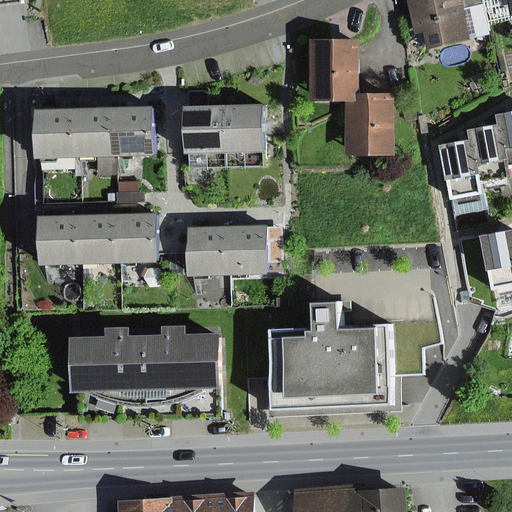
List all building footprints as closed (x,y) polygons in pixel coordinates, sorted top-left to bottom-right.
[(407,0),(415,35),(424,33),(428,50),(491,36),(489,26),(482,0),(407,0)] [(511,0),(482,0),(489,26),(511,20),(511,0)] [(357,93),(360,93),(360,40),(311,40),(311,102),(346,102),(357,102),(357,93)] [(357,102),(346,102),(346,156),(396,156),(396,93),(360,93),(357,93),(357,102)] [(413,97),(401,99),(405,121),(417,119),(413,97)] [(263,103),(221,104),(222,154),(265,153),(263,103)] [(183,105),(185,155),(222,154),(221,104),(183,105)] [(116,108),(118,157),(156,156),(154,107),(116,108)] [(74,109),(75,158),(97,158),(98,176),(118,175),(118,157),(116,108),(74,109)] [(74,109),(35,110),(36,159),(42,159),(75,158),(74,109)] [(511,112),(496,115),(498,125),(502,124),(511,175),(511,112)] [(511,194),(511,175),(502,124),(498,125),(468,130),(470,140),(474,140),(484,190),(501,187),(503,197),(511,194)] [(484,190),(474,140),(470,140),(441,146),(455,216),(488,210),(484,190)] [(140,182),(119,182),(119,204),(147,203),(147,192),(141,192),(140,182)] [(120,215),(121,264),(159,263),(158,214),(120,215)] [(77,216),(79,266),(121,264),(120,215),(77,216)] [(77,216),(38,217),(40,267),(45,267),(79,266),(77,216)] [(268,225),(226,227),(227,276),(270,275),(268,225)] [(188,228),(190,277),(227,276),(226,227),(188,228)] [(511,231),(482,237),(492,291),(511,287),(511,231)] [(160,269),(149,269),(144,278),(150,288),(160,288),(165,278),(160,269)] [(340,329),(339,303),(312,304),(314,330),(270,332),(274,410),(392,405),(388,327),(340,329)] [(222,390),(221,335),(187,336),(187,326),(163,327),(163,336),(131,337),(130,328),(107,329),(107,338),(71,338),(72,394),(122,393),(122,399),(172,398),(172,391),(222,390)] [(364,491),(363,485),(296,489),(297,511),(408,511),(407,488),(364,491)] [(255,511),(255,493),(118,501),(118,511),(255,511)]
